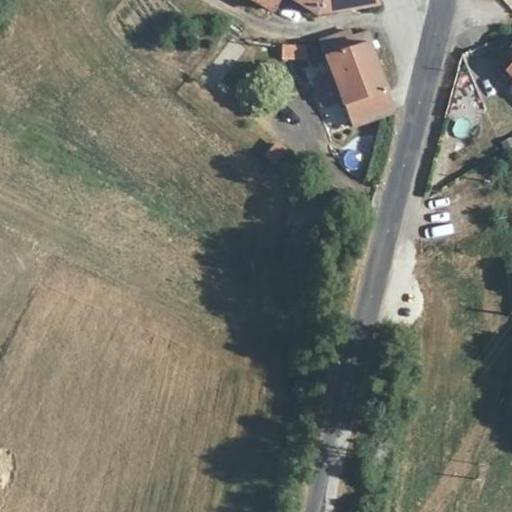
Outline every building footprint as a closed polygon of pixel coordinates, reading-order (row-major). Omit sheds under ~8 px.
[(249,0),(266,9),(271,0),(249,0)] [(294,0),(315,10),(347,0),(294,0)] [(370,33),(365,15),(346,23),(354,38),(365,35),(370,33)] [(354,119),(394,96),(365,35),(354,38),(346,23),(313,36),(354,119)] [(279,47),(281,63),(307,60),(305,44),(279,47)] [(511,45),(497,57),(505,67),(501,71),(511,84),(511,45)] [(218,88),(224,70),(212,66),(206,84),(218,88)]
